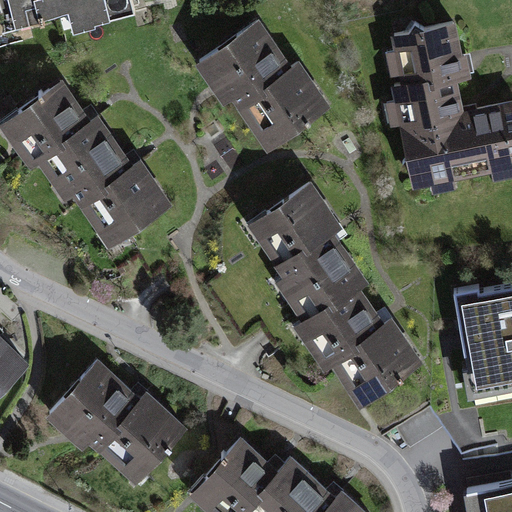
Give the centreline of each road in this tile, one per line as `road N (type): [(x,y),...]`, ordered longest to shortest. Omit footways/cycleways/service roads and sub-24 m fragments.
road 1 (residential): [(416,511),(398,470),(364,440),(26,283)]
road 2 (unknown): [(393,466),(433,443),(447,459),(511,445)]
